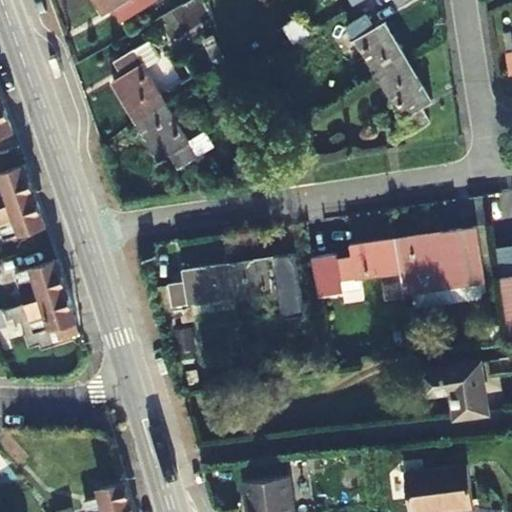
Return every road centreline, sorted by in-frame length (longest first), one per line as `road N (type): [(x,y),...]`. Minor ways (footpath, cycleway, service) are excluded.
road 1 (residential): [(90,235),(494,170)]
road 2 (unclassified): [(157,452),(511,413)]
road 3 (secondary): [(90,235),(2,0)]
road 4 (secondary): [(144,403),(90,235)]
road 5 (residential): [(144,403),(0,401)]
